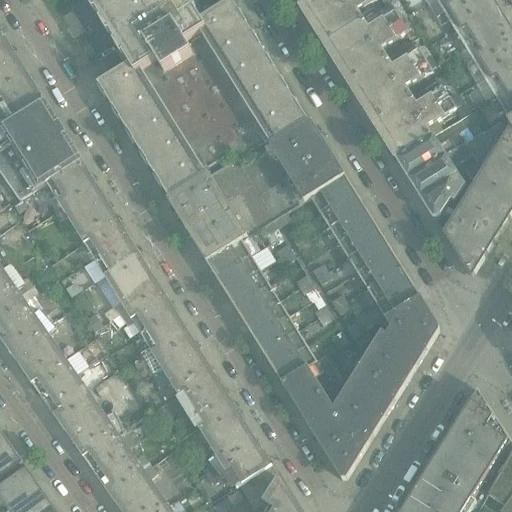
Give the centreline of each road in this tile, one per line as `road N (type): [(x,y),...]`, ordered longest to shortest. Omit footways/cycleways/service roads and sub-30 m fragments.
road 1 (residential): [(9,0),(331,511)]
road 2 (residential): [(478,333),(264,0)]
road 3 (residential): [(368,511),(478,333)]
road 4 (residential): [(85,511),(0,392)]
